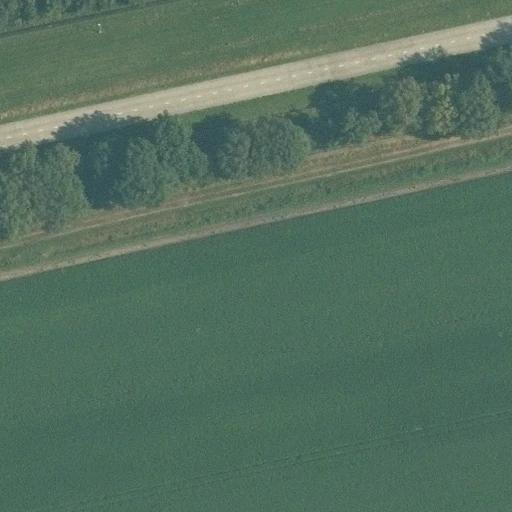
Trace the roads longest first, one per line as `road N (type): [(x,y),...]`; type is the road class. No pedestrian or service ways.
road 1 (track): [(511,129),(0,240)]
road 2 (unclassified): [(511,30),(0,140)]
